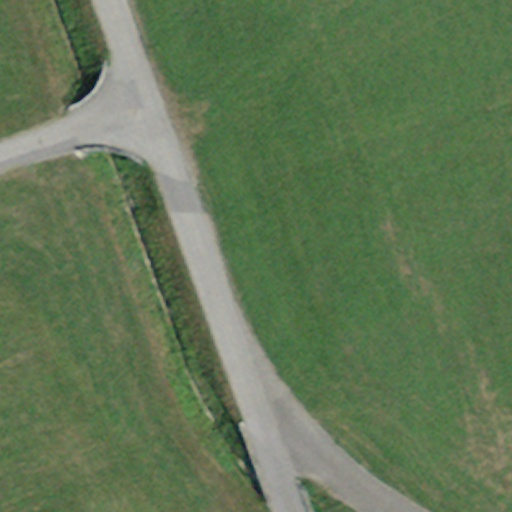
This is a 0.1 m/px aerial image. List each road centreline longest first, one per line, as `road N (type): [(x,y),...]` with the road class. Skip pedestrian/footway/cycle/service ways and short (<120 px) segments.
road 1 (unclassified): [(143,101),(293,511)]
road 2 (residential): [(0,150),(143,101)]
